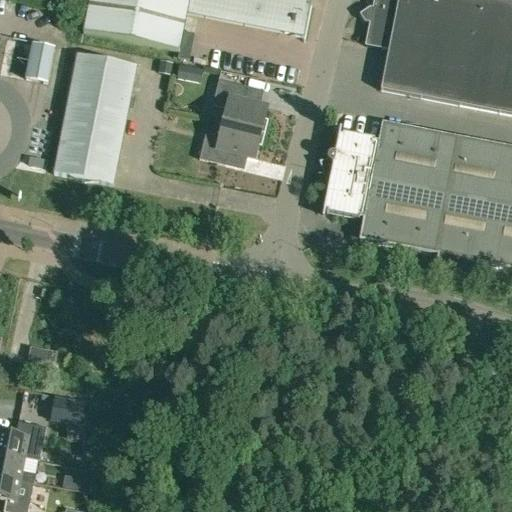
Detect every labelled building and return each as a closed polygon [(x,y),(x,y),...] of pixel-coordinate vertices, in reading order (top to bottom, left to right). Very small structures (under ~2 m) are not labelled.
[(86,0),(80,34),(178,54),(186,14),(288,33),(288,34),(304,37),(310,0),(86,0)] [(511,116),(511,0),(508,0),(373,0),(365,46),(388,51),(380,91),(511,116)] [(47,86),(54,50),(32,46),(25,82),(47,86)] [(54,175),(112,186),(136,67),(77,56),(54,175)] [(160,62),(158,71),(169,73),(171,64),(160,62)] [(222,127),(260,137),(267,108),(240,102),(244,88),(218,81),(212,106),(226,109),(222,127)] [(433,276),(474,284),(478,264),(511,270),(511,147),(381,122),(378,142),(338,134),(334,154),(333,154),(332,154),(330,154),(329,155),(328,156),(328,157),(327,158),(327,159),(327,160),(328,162),(329,163),(330,163),(331,164),(332,164),(322,213),(362,221),(359,241),(437,256),(433,276)] [(199,160),(225,166),(228,153),(254,159),(260,137),(222,127),(219,139),(205,136),(199,160)] [(28,359),(53,365),(56,354),(30,348),(28,359)] [(84,405),(54,399),(50,422),(80,428),(84,405)] [(0,432),(0,455),(21,459),(22,459),(40,462),(46,429),(18,424),(16,436),(0,432)] [(0,455),(0,478),(32,485),(34,476),(19,473),(21,459),(0,455)] [(36,473),(33,487),(48,490),(51,476),(36,473)] [(28,511),(33,485),(32,485),(0,478),(0,501),(6,502),(3,511),(28,511)] [(74,492),(84,494),(86,482),(76,480),(74,492)]
